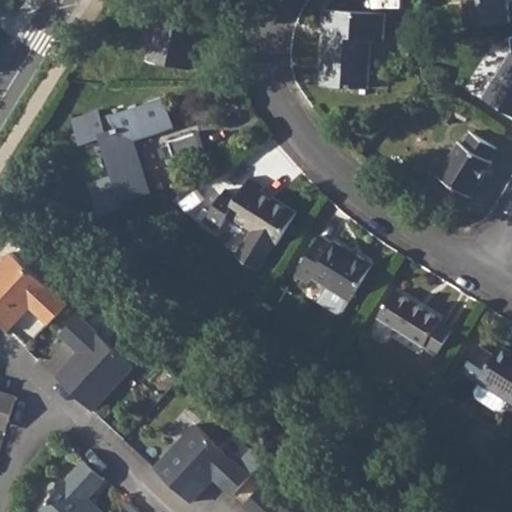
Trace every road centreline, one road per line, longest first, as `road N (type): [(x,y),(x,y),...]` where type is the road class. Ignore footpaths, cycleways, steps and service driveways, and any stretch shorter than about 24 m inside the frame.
road 1 (residential): [(288,0),(271,45),(283,110),(328,166),(389,217),(481,274)]
road 2 (residential): [(50,403),(179,511)]
road 3 (tertiary): [(0,106),(66,0)]
